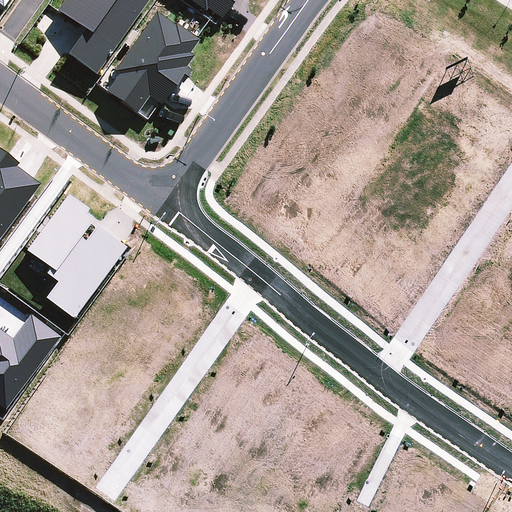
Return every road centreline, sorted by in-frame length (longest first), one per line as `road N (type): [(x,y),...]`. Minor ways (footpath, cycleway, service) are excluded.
road 1 (residential): [(99,491),(217,347),(244,266)]
road 2 (residential): [(162,199),(308,0)]
road 3 (residential): [(388,378),(511,193)]
road 4 (residential): [(0,82),(162,199)]
road 5 (residential): [(244,266),(388,378)]
road 6 (residential): [(388,378),(511,458)]
